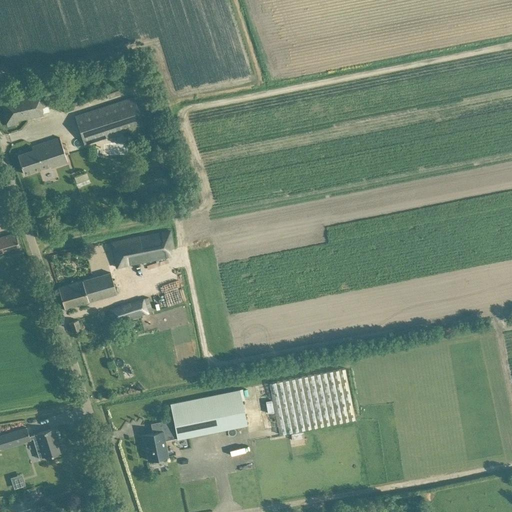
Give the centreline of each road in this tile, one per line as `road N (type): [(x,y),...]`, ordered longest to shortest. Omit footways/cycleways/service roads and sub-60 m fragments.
road 1 (unclassified): [(121,511),(0,151)]
road 2 (unclassified): [(273,511),(511,466)]
